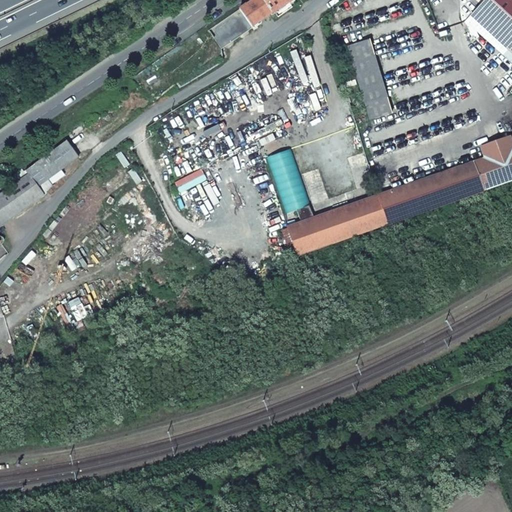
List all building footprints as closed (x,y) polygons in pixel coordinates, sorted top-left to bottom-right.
[(251,27),(271,14),(261,0),(252,0),(239,9),(251,27)] [(293,1),(292,0),(261,0),(271,14),(272,15),(293,1)] [(511,0),(487,0),(473,16),(511,50),(511,0)] [(393,112),(371,40),(348,47),(370,120),(393,112)] [(175,85),(163,69),(156,74),(169,90),(175,85)] [(138,88),(153,103),(159,98),(146,82),(138,88)] [(389,223),(511,177),(511,139),(510,134),(481,144),(486,156),(379,195),(389,223)] [(18,183),(0,195),(0,226),(43,196),(54,187),(49,180),(78,157),(66,141),(24,173),(22,171),(14,177),(18,183)] [(289,227),(299,255),(389,223),(379,195),(345,207),(289,227)]
